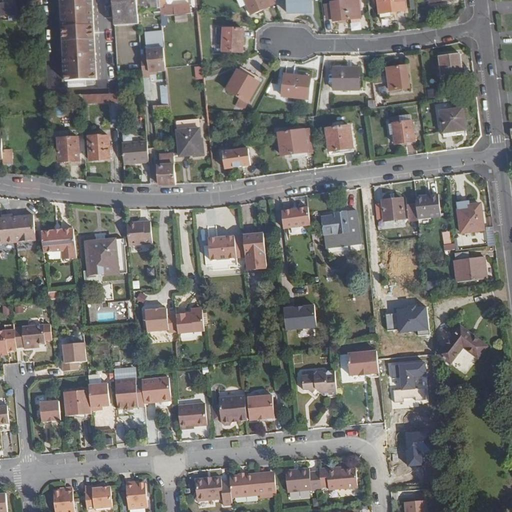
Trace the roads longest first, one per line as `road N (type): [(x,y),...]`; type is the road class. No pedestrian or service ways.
road 1 (residential): [(0,185),(135,200),(211,199),(499,155)]
road 2 (residential): [(483,26),(384,43),(280,43)]
road 3 (unknown): [(53,0),(60,73),(86,86),(105,70),(103,0)]
road 4 (residential): [(364,447),(170,462)]
road 5 (residential): [(170,462),(30,474)]
road 6 (residential): [(499,155),(483,26)]
